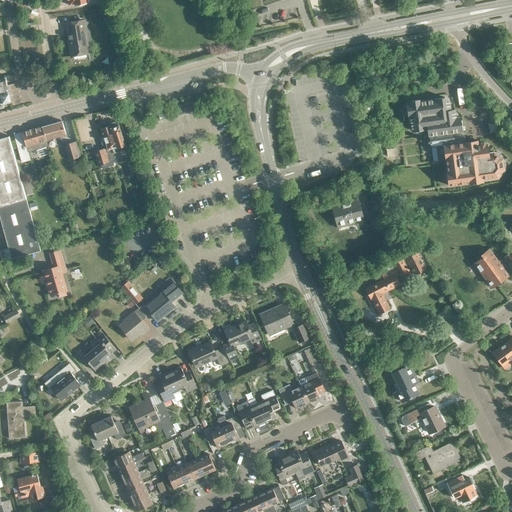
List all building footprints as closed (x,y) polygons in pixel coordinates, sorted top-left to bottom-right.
[(71,56),(90,53),(84,20),(66,23),(71,56)] [(410,102),(407,103),(409,117),(410,117),(411,131),(427,128),(428,135),(429,135),(429,140),(427,140),(428,143),(430,143),(430,147),(431,147),(463,143),(459,117),(455,118),(454,110),(450,110),(450,108),(449,101),(444,97),(434,99),(419,101),(418,99),(410,101),(410,102)] [(195,109),(192,101),(176,107),(179,115),(195,109)] [(62,121),(41,127),(46,140),(66,134),(62,121)] [(110,126),(101,128),(107,149),(104,149),(104,148),(93,152),(98,165),(115,160),(111,149),(116,147),(116,148),(125,145),(119,125),(110,128),(110,126)] [(41,127),(13,135),(16,142),(17,146),(21,162),(30,159),(28,152),(27,152),(25,147),(35,144),(36,149),(45,146),(47,146),(47,144),(46,140),(41,127)] [(0,219),(8,247),(0,249),(0,262),(11,259),(41,250),(14,153),(10,137),(9,137),(9,136),(0,138),(0,219)] [(463,143),(431,147),(433,161),(446,159),(447,172),(449,186),(469,183),(483,181),(482,180),(497,178),(504,169),(503,159),(494,152),(487,153),(486,145),(483,142),(480,143),(479,145),(478,145),(477,141),(463,143)] [(68,160),(78,157),(74,142),(64,145),(68,160)] [(337,227),(363,220),(357,198),(331,205),(337,227)] [(491,288),(508,276),(501,266),(502,265),(499,261),(498,262),(489,249),(480,255),(482,258),(474,264),(491,288)] [(43,270),(50,296),(57,293),(59,297),(66,295),(65,291),(67,291),(62,273),(67,272),(60,250),(49,253),(53,267),(43,270)] [(381,274),(384,279),(389,290),(398,285),(394,276),(397,274),(398,275),(408,270),(408,268),(410,267),(414,275),(424,270),(416,253),(406,258),(406,259),(404,261),(403,259),(392,264),(394,268),(381,274)] [(158,287),(162,292),(145,306),(157,320),(175,306),(171,302),(177,296),(182,292),(170,277),(165,281),(158,287)] [(381,294),(389,290),(384,279),(365,288),(378,313),(389,308),(381,294)] [(121,286),(136,304),(143,298),(128,280),(121,286)] [(269,334),(292,324),(283,303),(260,314),(269,334)] [(7,323),(20,316),(16,309),(3,316),(7,323)] [(142,333),(148,329),(134,312),(124,320),(126,323),(121,328),(130,338),(140,330),(142,333)] [(230,342),(223,345),(229,360),(237,356),(232,345),(250,338),(252,342),(260,338),(253,324),(248,326),(246,322),(234,327),(233,326),(224,330),(230,342)] [(299,342),(309,337),(303,324),(293,329),(299,342)] [(111,353),(116,349),(103,333),(91,342),(96,347),(85,356),(95,369),(106,360),(107,362),(114,357),(111,353)] [(220,365),(228,362),(221,347),(214,351),(210,341),(202,345),(202,346),(190,352),(196,366),(216,357),(220,365)] [(502,365),(511,358),(511,350),(507,343),(493,353),(502,365)] [(309,364),(316,361),(310,348),(303,351),(309,364)] [(38,374),(48,366),(44,361),(34,369),(38,374)] [(392,372),(400,389),(413,383),(417,381),(409,364),(392,372)] [(170,371),(178,389),(184,387),(186,392),(197,387),(191,373),(185,376),(180,366),(170,371)] [(61,399),(80,384),(68,369),(61,374),(63,376),(51,386),(55,392),(51,395),(56,402),(61,399)] [(174,395),(180,392),(178,389),(170,371),(160,375),(164,385),(158,388),(164,402),(171,398),(175,397),(174,395)] [(304,378),(298,381),(300,386),(308,402),(319,397),(316,390),(323,387),(316,372),(304,378)] [(400,389),(396,391),(402,402),(418,393),(413,383),(400,389)] [(308,402),(300,386),(292,390),(289,384),(278,389),(285,405),(292,402),(295,408),(308,402)] [(257,403),(265,422),(276,417),(271,406),(278,403),(272,390),(260,395),(263,400),(257,403)] [(167,438),(177,434),(164,405),(154,409),(147,393),(143,395),(145,400),(130,407),(139,429),(159,421),(162,428),(163,428),(165,431),(164,432),(167,438)] [(247,401),(236,406),(242,419),(249,416),(254,427),(265,422),(257,403),(254,398),(247,401)] [(20,432),(25,432),(22,401),(9,402),(10,411),(7,411),(9,438),(21,438),(20,432)] [(429,433),(443,427),(433,407),(420,413),(418,408),(400,417),(404,426),(422,417),(429,433)] [(217,419),(221,428),(228,443),(238,438),(235,430),(240,427),(235,416),(226,420),(224,415),(217,419)] [(111,416),(101,420),(108,436),(114,433),(116,439),(126,435),(120,422),(114,425),(111,416)] [(102,438),(108,436),(101,420),(91,425),(95,433),(89,436),(95,449),(105,444),(102,438)] [(217,448),(228,443),(221,428),(211,432),(209,428),(203,430),(208,442),(213,440),(217,448)] [(340,460),(347,457),(340,441),(329,446),(328,444),(313,451),(320,465),(338,457),(340,460)] [(433,473),(460,460),(451,442),(432,451),(429,445),(414,452),(418,459),(425,456),(433,473)] [(296,450),(287,454),(297,477),(298,479),(304,476),(304,475),(314,471),(308,457),(301,460),(296,450)] [(113,458),(118,469),(134,462),(129,451),(113,458)] [(21,462),(38,461),(38,452),(20,454),(21,462)] [(208,453),(198,458),(205,474),(215,469),(208,453)] [(286,481),(297,477),(287,454),(276,459),(281,470),(276,472),(282,485),(287,483),(286,481)] [(205,474),(198,458),(187,463),(194,479),(205,474)] [(138,473),(134,462),(118,469),(122,480),(138,473)] [(187,463),(177,467),(184,483),(194,479),(187,463)] [(363,479),(357,465),(349,468),(352,475),(345,478),(348,485),(363,479)] [(184,483),(177,467),(166,472),(173,488),(184,483)] [(122,480),(127,490),(143,483),(138,473),(122,480)] [(31,501),(45,497),(43,487),(41,487),(37,474),(17,479),(21,493),(15,494),(17,503),(31,499),(31,501)] [(450,481),(446,483),(454,498),(459,495),(463,502),(476,496),(473,489),(474,488),(469,478),(469,477),(464,480),(462,475),(450,481)] [(127,490),(132,501),(148,494),(143,483),(127,490)] [(319,499),(328,495),(323,484),(314,488),(319,499)] [(278,501),(284,498),(278,486),(272,489),(272,488),(261,493),(269,511),(275,511),(272,505),(278,502),(278,501)] [(341,496),(349,492),(347,487),(339,490),(341,496)] [(269,511),(261,493),(251,497),(258,511),(263,509),(264,511),(269,511)] [(152,504),(148,494),(132,501),(136,511),(152,504)] [(256,511),(258,511),(251,497),(241,502),(245,511),(256,511)] [(0,510),(2,510),(2,511),(12,511),(10,500),(0,502),(0,510)] [(245,511),(241,502),(231,507),(233,511),(245,511)]
